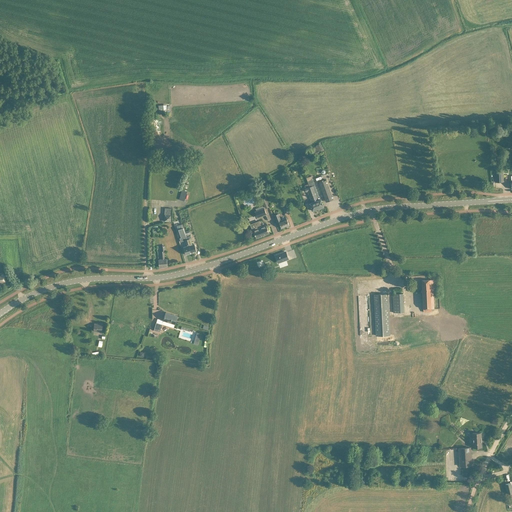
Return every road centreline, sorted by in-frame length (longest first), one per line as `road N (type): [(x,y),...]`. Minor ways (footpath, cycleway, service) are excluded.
road 1 (tertiary): [(0,313),(68,282),(186,271),(371,210),(511,199)]
road 2 (track): [(146,278),(143,54)]
